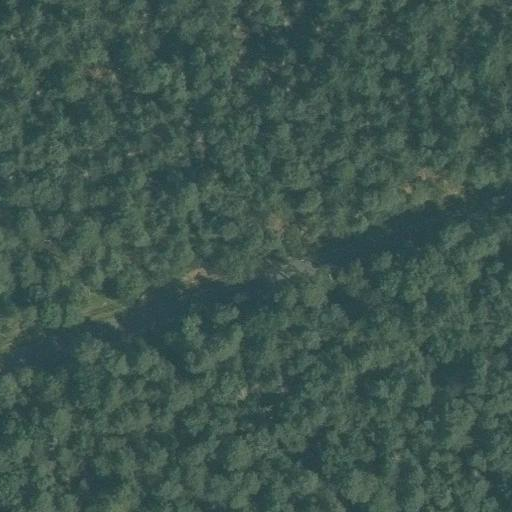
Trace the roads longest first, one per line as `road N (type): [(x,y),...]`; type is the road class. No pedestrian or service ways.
road 1 (unclassified): [(0,366),(511,203)]
road 2 (track): [(511,178),(0,340)]
